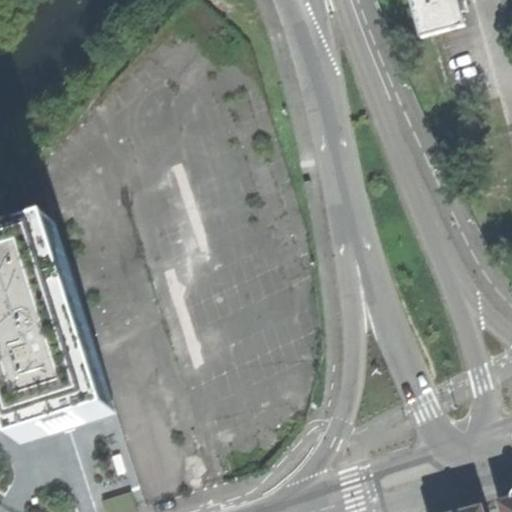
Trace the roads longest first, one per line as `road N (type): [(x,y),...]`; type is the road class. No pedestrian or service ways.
road 1 (unclassified): [(458,287),(339,0)]
road 2 (unclassified): [(353,230),(352,351),(337,429),(279,511)]
road 3 (unclassified): [(353,230),(421,400),(444,438),(481,460)]
road 4 (unclassified): [(314,44),(353,230)]
road 5 (unclassified): [(481,460),(489,407),(458,287)]
